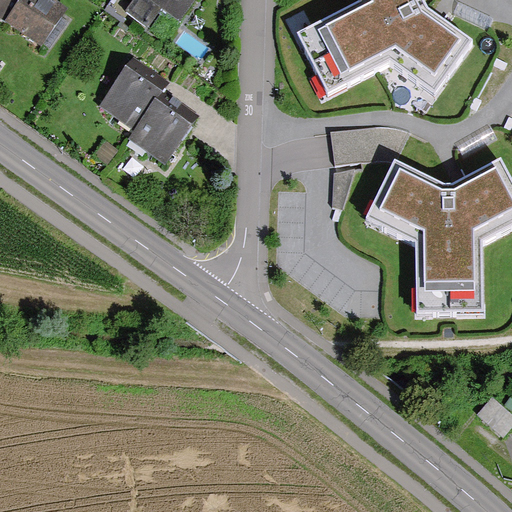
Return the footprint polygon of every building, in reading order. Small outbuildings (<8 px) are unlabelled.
[(0,0),(0,24),(39,51),(65,13),(45,0),(0,0)] [(163,10),(183,24),(200,0),(135,0),(127,11),(150,28),(163,10)] [(424,0),(361,0),(361,7),(299,39),(329,97),(391,65),(437,97),(472,46),(428,14),(424,6),(424,0)] [(166,167),(194,128),(165,108),(158,103),(164,95),(151,86),(128,70),(100,110),(135,134),(129,142),(166,167)] [(445,190),(395,167),(368,223),(417,247),(418,318),(485,317),(483,246),(511,230),(511,184),(502,165),(453,190),(445,190)] [(507,435),(511,429),(511,409),(496,395),(481,412),(507,435)]
